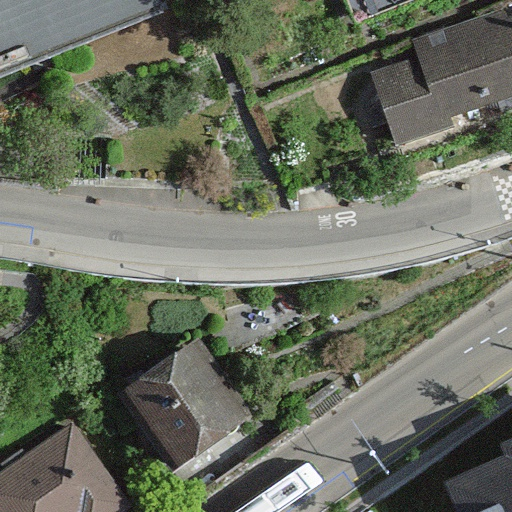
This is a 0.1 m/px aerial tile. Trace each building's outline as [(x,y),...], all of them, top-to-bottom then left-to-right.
[(0,0),(0,77),(158,12),(153,0),(0,0)] [(394,142),(511,100),(511,5),(421,38),(429,61),(372,81),(394,142)] [(201,329),(123,383),(174,457),(252,403),(201,329)] [(75,422),(0,476),(0,511),(131,511),(138,507),(75,422)] [(468,511),(511,511),(511,423),(502,428),(510,448),(451,472),(468,511)]
